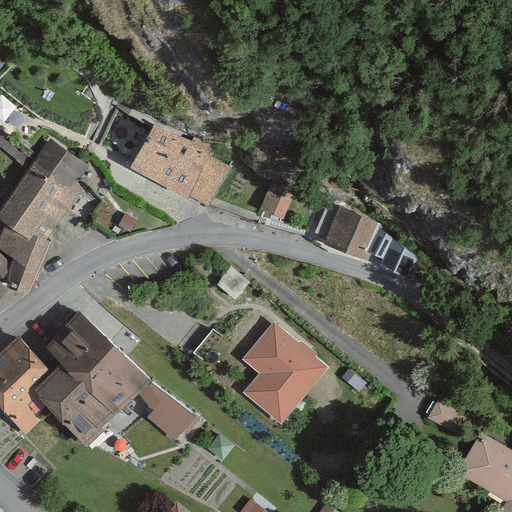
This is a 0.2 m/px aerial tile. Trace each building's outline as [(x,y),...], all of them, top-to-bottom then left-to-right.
[(134,168),(215,200),(233,155),(151,123),(134,168)] [(113,175),(66,130),(0,211),(0,306),(18,292),(39,292),(113,175)] [(275,179),(263,206),(286,216),(298,189),(275,179)] [(348,211),(339,242),(390,256),(399,225),(348,211)] [(0,413),(29,442),(44,427),(78,460),(100,437),(151,487),(210,426),(88,307),(58,338),(40,320),(0,360),(0,413)] [(252,380),(235,402),(274,434),(334,361),(280,317),(237,368),(252,380)] [(439,398),(431,415),(452,426),(461,409),(439,398)] [(511,511),(511,445),(498,437),(467,486),(509,511),(511,511)] [(196,511),(180,499),(169,511),(196,511)]
